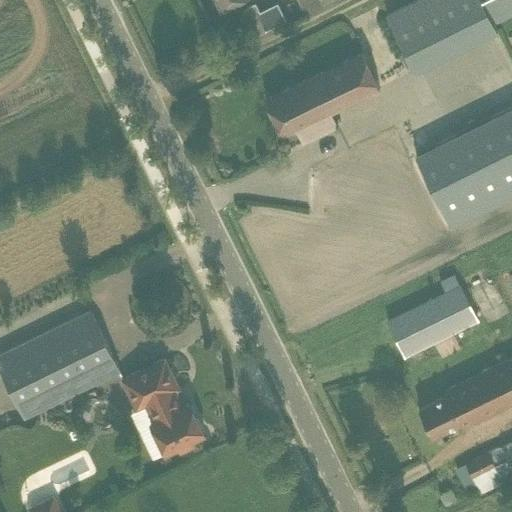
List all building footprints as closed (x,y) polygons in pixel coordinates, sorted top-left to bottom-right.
[(216,0),(221,8),(236,0),(216,0)] [(276,0),(274,0),(259,8),(255,0),(250,0),(240,6),(254,34),(286,17),(276,0)] [(299,0),(305,11),(324,2),(323,0),(299,0)] [(511,0),(482,0),(493,22),(511,12),(511,0)] [(331,109),(380,85),(362,50),(266,97),(283,133),(306,122),(313,137),(338,125),(331,109)] [(511,105),(416,153),(452,225),(511,194),(511,105)] [(439,280),(445,291),(388,319),(406,354),(434,340),(442,356),(460,347),(453,332),(478,319),(454,272),(439,280)] [(0,352),(0,368),(24,416),(121,369),(91,308),(0,352)] [(509,404),(511,403),(511,355),(444,388),(446,393),(419,407),(433,435),(460,421),(463,426),(497,409),(496,407),(508,401),(509,404)] [(176,388),(179,386),(164,356),(121,378),(135,408),(145,404),(152,420),(149,421),(165,453),(177,447),(179,450),(195,443),(192,438),(205,432),(190,401),(184,404),(176,388)] [(476,481),(479,489),(511,472),(511,470),(500,445),(457,466),(467,485),(476,481)] [(61,511),(53,494),(28,507),(30,511),(61,511)]
